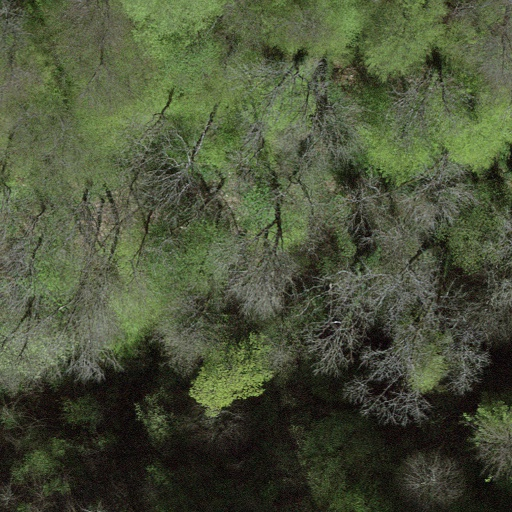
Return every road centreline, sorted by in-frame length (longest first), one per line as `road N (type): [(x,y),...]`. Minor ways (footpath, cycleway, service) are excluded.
road 1 (track): [(0,148),(371,168),(511,200)]
road 2 (track): [(511,390),(448,433),(272,511)]
